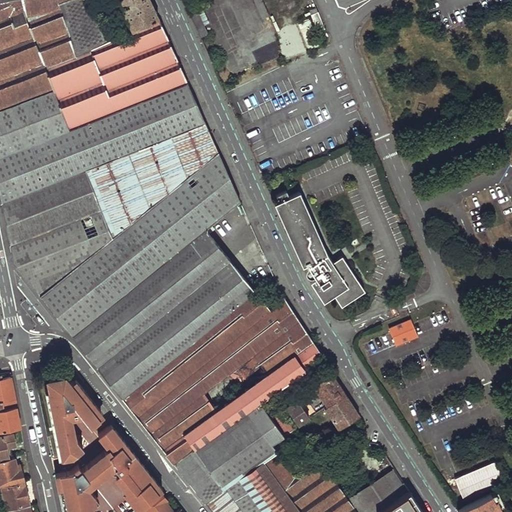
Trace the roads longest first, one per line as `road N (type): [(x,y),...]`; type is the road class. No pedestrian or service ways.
road 1 (unclassified): [(439,511),(299,291),(167,0)]
road 2 (residential): [(16,343),(50,341),(75,355),(196,511)]
road 3 (residential): [(16,343),(52,511)]
